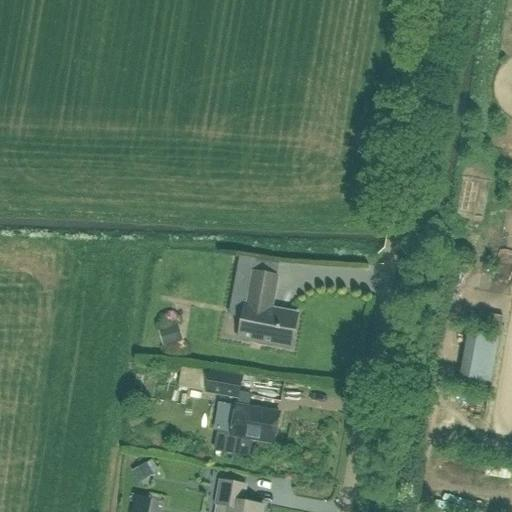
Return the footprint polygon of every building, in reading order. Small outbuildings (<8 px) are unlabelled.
[(279,277),(255,273),(248,305),(246,304),(239,340),(292,350),(299,314),(272,309),(279,277)] [(183,341),(178,325),(158,331),(162,347),(183,341)] [(468,332),(458,388),(489,394),(500,338),(468,332)] [(241,378),(209,371),(205,394),(237,400),(241,378)] [(280,414),(237,406),(232,436),(219,434),(216,452),(247,457),(250,440),(275,444),(280,414)] [(151,464),(138,471),(142,480),(156,473),(151,464)] [(246,486),(221,482),(217,505),(219,505),(217,511),(262,511),(263,507),(243,503),(246,486)]
